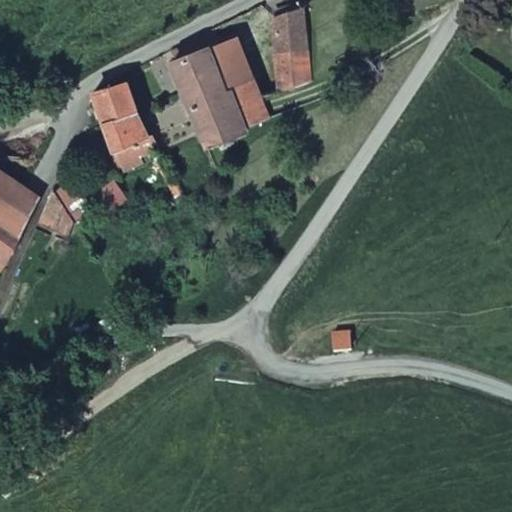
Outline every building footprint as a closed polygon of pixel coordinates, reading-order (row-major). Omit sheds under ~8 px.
[(310,11),(286,22),(301,93),(329,83),(310,11)] [(248,23),(185,53),(188,65),(180,70),(220,153),(221,153),(285,128),(277,102),(249,46),(256,43),(248,23)] [(102,95),(116,131),(151,118),(139,84),(102,95)] [(116,131),(134,179),(153,172),(160,171),(158,163),(175,156),(166,137),(162,138),(151,118),(116,131)] [(26,251),(46,208),(0,174),(0,288),(2,290),(25,251),(26,251)] [(84,200),(67,210),(80,231),(96,221),(84,200)] [(61,208),(43,246),(61,253),(73,228),(61,208)] [(375,329),(357,332),(360,350),(378,347),(375,329)]
